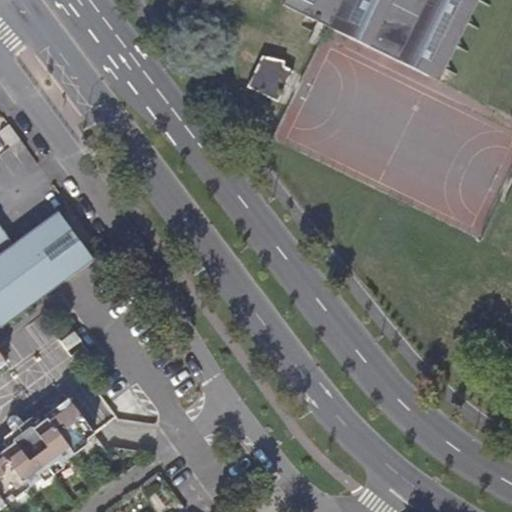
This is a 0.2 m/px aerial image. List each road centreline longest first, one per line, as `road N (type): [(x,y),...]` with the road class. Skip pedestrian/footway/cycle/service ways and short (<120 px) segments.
road 1 (secondary): [(511,487),(436,438),(327,333),(86,0)]
road 2 (secondary): [(16,0),(317,401),(403,485)]
